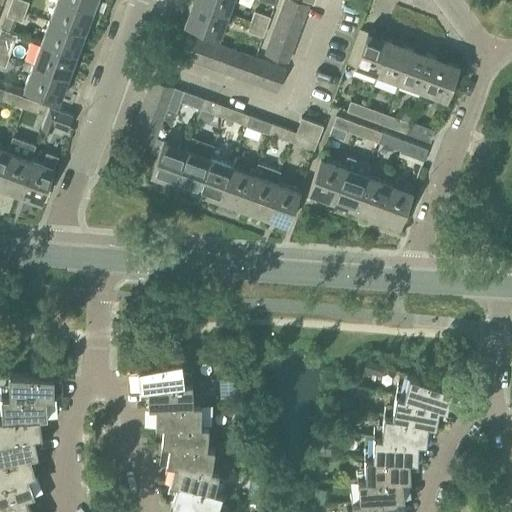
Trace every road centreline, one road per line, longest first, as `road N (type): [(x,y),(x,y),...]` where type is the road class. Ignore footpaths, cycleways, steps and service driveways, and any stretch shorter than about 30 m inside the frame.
road 1 (tertiary): [(102,257),(417,279)]
road 2 (residential): [(121,55),(287,118),(334,0)]
road 3 (residential): [(417,279),(412,263),(485,57)]
road 4 (residential): [(62,254),(65,209),(121,55)]
road 5 (residential): [(149,511),(146,451),(119,384),(94,369)]
road 6 (residential): [(62,511),(76,413),(94,369)]
road 7 (residential): [(420,511),(476,395)]
road 8 (residential): [(509,511),(504,448),(476,395)]
